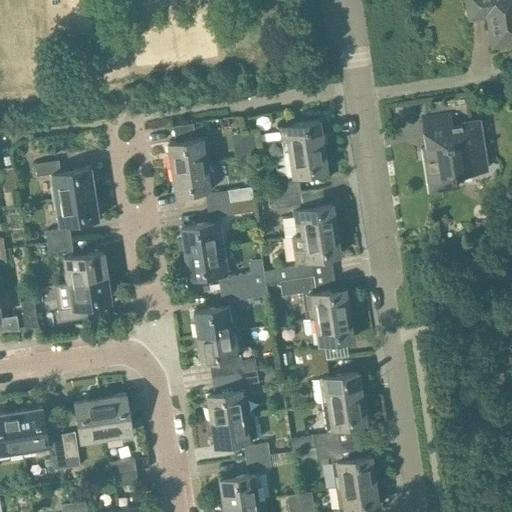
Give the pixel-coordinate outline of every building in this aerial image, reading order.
[(511,0),(468,0),(471,21),(489,18),(494,49),(511,45),(511,0)] [(432,191),(461,186),(459,174),(488,170),(481,124),(455,127),(453,116),(424,120),(430,161),(428,161),(429,171),(428,171),(430,187),(432,187),(432,191)] [(281,127),(284,152),(324,146),(320,121),(281,127)] [(244,132),(244,137),(248,158),(260,156),(256,130),(244,132)] [(235,160),(248,158),(244,137),(244,132),(231,134),(235,160)] [(169,144),(172,169),(206,164),(205,152),(210,152),(208,138),(169,144)] [(324,146),(284,152),(288,177),(328,171),(324,146)] [(37,175),(52,173),(57,199),(95,194),(91,169),(61,173),(59,159),(36,162),(37,175)] [(208,176),(206,164),(172,169),(176,194),(216,188),(214,175),(208,176)] [(13,166),(1,167),(5,192),(17,190),(13,166)] [(274,183),(276,196),(301,192),(300,179),(274,183)] [(230,203),(228,190),(205,194),(207,207),(230,203)] [(301,192),(276,196),(278,208),(293,206),(297,235),(291,236),(291,237),(303,235),(337,230),(333,204),(304,209),(301,192)] [(60,224),(99,218),(95,194),(57,199),(60,224)] [(209,217),(232,213),(230,203),(207,207),(209,217)] [(181,228),(185,253),(225,247),(221,222),(181,228)] [(43,230),(46,244),(71,240),(69,226),(43,230)] [(280,281),(313,276),(311,260),(341,255),(337,230),(303,235),(291,237),(294,262),(300,261),(301,264),(278,268),(280,281)] [(73,251),(71,240),(46,244),(48,255),(73,251)] [(225,247),(185,253),(189,278),(203,276),(203,280),(218,278),(219,280),(220,291),(246,287),(266,283),(264,270),(229,276),(229,272),(228,270),(227,259),(225,247)] [(108,277),(104,252),(65,258),(69,283),(108,277)] [(315,286),(313,276),(280,281),(282,294),(301,292),(305,320),(350,313),(346,289),(319,293),(318,285),(315,286)] [(108,277),(69,283),(54,286),(58,310),(60,321),(84,317),(82,307),(112,303),(108,277)] [(246,287),(220,291),(222,302),(248,298),(246,287)] [(34,298),(20,300),(25,328),(38,326),(34,298)] [(194,312),(198,337),(237,331),(234,306),(194,312)] [(0,317),(0,313),(0,331),(20,328),(17,314),(0,317)] [(350,313),(305,320),(304,320),(306,336),(313,335),(314,344),(353,339),(350,313)] [(88,331),(86,321),(75,323),(76,332),(88,331)] [(237,331),(198,337),(202,362),(241,356),(239,342),(237,331)] [(303,364),(327,360),(325,347),(301,351),(302,362),(303,364)] [(280,364),(292,363),(291,351),(279,353),(280,364)] [(230,363),(231,375),(255,371),(253,359),(230,363)] [(328,373),(327,360),(303,364),(305,376),(328,373)] [(233,387),(242,385),(257,383),(255,371),(231,375),(233,387)] [(321,392),(327,391),(328,403),(363,397),(359,372),(319,378),(321,392)] [(247,389),(207,395),(211,421),(245,416),(251,415),(249,403),(247,389)] [(107,437),(131,433),(125,395),(101,398),(107,437)] [(313,436),(291,439),(293,451),(315,448),(339,444),(336,426),(356,423),(366,422),(363,397),(328,403),(323,404),(325,415),(327,428),(328,434),(313,436)] [(81,441),(107,437),(101,398),(75,402),(81,441)] [(47,447),(41,407),(16,411),(23,450),(47,447)] [(0,453),(23,450),(16,411),(0,413),(0,453)] [(245,416),(211,421),(215,445),(255,439),(261,438),(258,414),(251,415),(245,416)] [(68,468),(80,466),(75,432),(63,434),(68,468)] [(55,470),(68,468),(63,434),(49,436),(55,470)] [(245,456),(269,453),(267,441),(243,444),(245,456)] [(339,444),(315,448),(317,461),(340,458),(341,461),(332,462),(335,488),(376,481),(372,456),(362,458),(342,461),(339,444)] [(269,453),(245,456),(246,468),(270,465),(269,453)] [(113,474),(138,470),(135,456),(111,460),(113,474)] [(138,470),(113,474),(115,486),(139,483),(138,470)] [(224,505),(264,499),(260,473),(220,479),(224,505)] [(325,511),(342,511),(343,511),(379,506),(376,481),(335,488),(338,509),(326,510),(325,511)] [(313,511),(311,491),(299,492),(301,511),(313,511)] [(301,511),(299,492),(287,494),(289,511),(301,511)] [(264,499),(224,505),(224,511),(265,511),(265,510),(264,499)] [(75,511),(87,511),(85,500),(74,502),(75,511)] [(75,511),(74,502),(60,504),(61,511),(75,511)]
